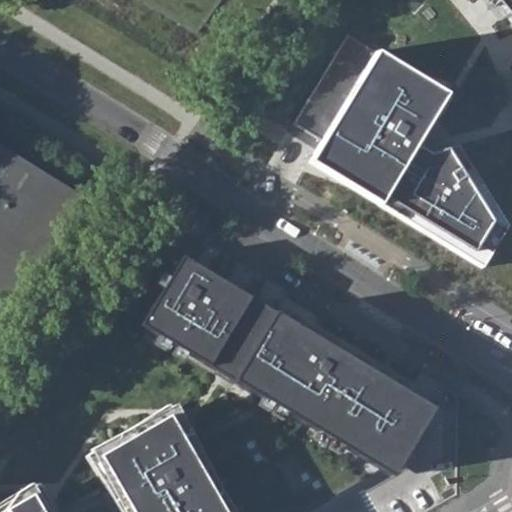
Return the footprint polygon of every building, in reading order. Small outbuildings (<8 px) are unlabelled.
[(511,0),(492,0),(511,28),(511,0)] [(305,162),(376,203),(448,127),(460,115),(393,62),(305,162)] [(317,76),(254,137),(274,158),(337,97),(317,76)] [(511,212),(448,127),(376,203),(479,266),(511,227),(511,212)] [(0,322),(79,195),(0,146),(0,322)] [(430,404),(177,259),(138,325),(261,395),(196,437),(176,403),(90,448),(100,465),(44,495),(37,481),(0,499),(0,511),(309,511),(382,470),(395,477),(436,407),(430,404)]
